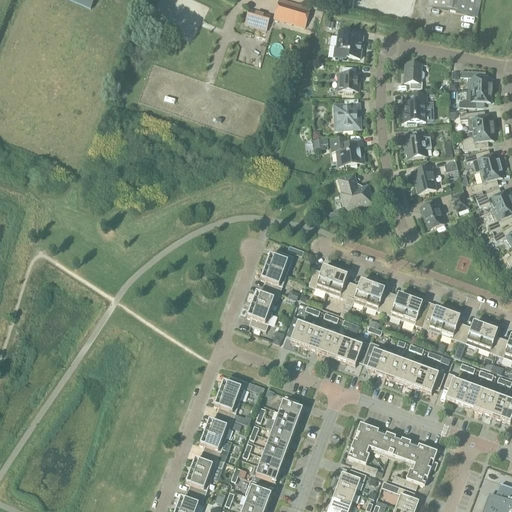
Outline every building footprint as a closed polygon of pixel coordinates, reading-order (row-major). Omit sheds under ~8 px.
[(67,0),(91,10),(95,0),(67,0)] [(478,19),(482,0),(428,0),(427,8),(478,19)] [(305,30),(311,10),(279,1),(273,21),(305,30)] [(266,33),(270,18),(249,12),(245,27),(266,33)] [(360,61),(362,40),(349,38),(349,35),(338,34),(336,48),(334,48),(332,60),(346,62),(346,59),(360,61)] [(415,67),(415,65),(414,64),(409,63),(408,65),(408,66),(406,66),(405,78),(404,78),(404,85),(410,85),(410,91),(422,92),(422,85),(420,85),(421,67),(415,67)] [(356,81),(356,70),(342,70),(341,77),(339,77),(338,93),(358,94),(359,81),(356,81)] [(473,81),(472,93),(491,93),(492,81),(476,81),(476,75),(460,74),(460,80),(473,81)] [(472,93),(467,92),(467,104),(459,104),(459,110),(475,111),(475,105),(491,105),(491,93),(472,93)] [(404,125),(425,124),(425,106),(426,106),(426,97),(410,98),(410,106),(404,106),(404,125)] [(359,122),(358,108),(358,102),(344,102),(345,108),(335,109),(335,112),(333,112),(334,119),(336,119),(336,129),(343,129),(343,133),(353,133),(353,131),(359,131),(359,128),(361,128),(360,122),(359,122)] [(469,134),(472,134),(493,131),(492,119),(476,121),(476,115),(459,117),(460,123),(468,122),(469,134)] [(493,131),(472,134),(473,139),(469,140),(462,143),(463,153),(479,151),(479,145),(494,143),(493,131)] [(408,162),(427,159),(426,153),(431,150),(430,140),(424,140),(423,135),(405,138),(408,162)] [(327,140),(313,142),(315,153),(325,151),(324,147),(328,146),(327,140)] [(349,148),(348,142),(330,144),(331,154),(337,153),(339,168),(363,165),(361,146),(349,148)] [(477,163),(480,174),(500,169),(497,157),(482,161),(480,155),(464,159),(466,166),(477,163)] [(446,175),(457,173),(456,165),(445,167),(446,175)] [(503,180),(500,169),(480,174),(483,186),(472,188),(474,195),(490,190),(488,184),(503,180)] [(434,184),(435,183),(432,170),(411,175),(413,184),(414,183),(418,197),(436,192),(434,184)] [(361,191),(356,188),(353,178),(339,182),(343,196),(342,196),(346,213),(372,206),(367,189),(361,191)] [(491,208),(493,213),(511,205),(511,204),(507,194),(493,200),(491,194),(476,201),(480,210),(487,210),(491,208)] [(449,195),(436,199),(440,212),(453,208),(449,195)] [(456,210),(467,206),(465,201),(464,195),(452,199),(456,210)] [(428,232),(444,226),(436,205),(420,211),(428,232)] [(511,205),(493,213),(490,215),(494,225),(488,228),(490,234),(505,228),(503,222),(511,218),(511,205)] [(506,240),(511,250),(511,249),(511,235),(510,237),(507,231),(493,240),(496,245),(506,240)] [(267,270),(286,278),(293,259),(279,254),(276,260),(270,258),(266,267),(268,267),(267,270)] [(279,297),(286,278),(267,270),(265,273),(264,273),(261,282),(267,285),(265,291),(279,297)] [(327,296),(335,274),(323,270),(321,276),(314,274),(308,289),(327,296)] [(344,307),(351,288),(345,285),(347,279),(335,274),(327,296),(346,302),(344,307)] [(365,309),(373,288),(360,284),(358,290),(351,288),(344,307),(352,309),(353,305),(365,309)] [(384,316),(389,301),(382,299),(385,293),(373,288),(365,309),(384,316)] [(277,303),(279,297),(265,291),(263,298),(256,295),(253,304),(254,305),(253,308),(270,314),(274,302),(277,303)] [(402,323),(403,320),(410,302),(398,298),(396,304),(389,301),(384,316),(382,321),(385,322),(387,317),(402,323)] [(421,330),(430,305),(424,303),(422,307),(410,302),(403,320),(416,325),(414,328),(421,330)] [(440,337),(448,316),(435,311),(437,308),(430,305),(421,330),(440,337)] [(273,315),(270,314),(253,308),(252,311),(250,310),(247,320),(253,322),(251,329),(266,334),(273,315)] [(459,344),(464,329),(458,326),(460,320),(448,316),(440,337),(441,334),(453,338),(452,341),(459,344)] [(300,349),(307,329),(297,326),(299,321),(294,319),(287,338),(292,340),(290,345),(300,349)] [(479,348),(485,330),(473,325),(471,331),(464,329),(459,344),(465,346),(466,343),(479,348)] [(309,352),(316,333),(307,329),(300,349),(309,352)] [(496,358),(502,343),(495,340),(497,334),(485,330),(479,348),(491,352),(489,355),(496,358)] [(318,356),(325,336),(316,333),(309,352),(318,356)] [(327,359),(334,339),(325,336),(318,356),(327,359)] [(337,362),(344,343),(334,339),(327,359),(337,362)] [(511,360),(511,339),(508,345),(502,343),(496,358),(503,360),(504,357),(511,360)] [(346,366),(353,346),(344,343),(337,362),(346,366)] [(459,344),(453,359),(460,362),(465,346),(459,344)] [(438,345),(435,352),(442,355),(445,347),(438,345)] [(353,346),(346,366),(355,369),(357,365),(362,367),(368,352),(353,346)] [(376,377),(383,357),(374,354),(366,373),(376,377)] [(385,380),(392,361),(383,357),(376,377),(385,380)] [(394,384),(401,364),(392,361),(385,380),(394,384)] [(403,387),(410,367),(401,364),(394,384),(403,387)] [(412,390),(419,371),(410,367),(403,387),(412,390)] [(429,374),(422,394),(431,397),(434,389),(440,391),(447,370),(442,368),(439,375),(439,374),(438,377),(429,374)] [(422,394),(429,374),(419,371),(412,390),(422,394)] [(455,406),(462,386),(453,383),(455,378),(448,376),(444,389),(449,391),(445,402),(455,406)] [(219,396),(240,404),(247,385),(232,379),(229,387),(223,384),(219,396)] [(464,409),(471,390),(462,386),(455,406),(464,409)] [(473,413),(480,393),(471,390),(464,409),(473,413)] [(482,416),(489,396),(480,393),(473,413),(482,416)] [(233,424),(240,404),(219,396),(214,409),(220,411),(218,418),(233,424)] [(492,419),(499,400),(489,396),(482,416),(492,419)] [(501,423),(508,403),(509,401),(509,400),(500,397),(499,400),(492,419),(501,423)] [(279,414),(299,421),(302,412),(295,409),(297,403),(285,399),(279,414)] [(510,426),(511,423),(511,420),(511,402),(509,401),(508,403),(501,423),(510,426)] [(295,431),(299,421),(279,414),(276,424),(295,431)] [(235,417),(233,424),(240,426),(242,420),(235,417)] [(225,443),(233,424),(218,418),(215,425),(209,423),(204,435),(225,443)] [(292,440),(295,431),(276,424),(272,433),(292,440)] [(437,455),(360,426),(347,461),(354,463),(351,469),(375,478),(377,472),(366,467),(369,458),(366,457),(369,450),(415,467),(412,474),(409,473),(406,482),(394,478),(392,484),(416,493),(418,487),(424,489),(437,455)] [(289,449),(292,440),(272,433),(269,442),(289,449)] [(218,462),(225,443),(204,435),(200,447),(206,450),(204,457),(218,462)] [(285,458),(289,449),(269,442),(266,451),(285,458)] [(282,467),(285,458),(266,451),(262,460),(282,467)] [(224,465),(218,462),(204,457),(201,464),(194,462),(190,474),(211,482),(216,469),(222,471),(224,465)] [(278,477),(282,467),(262,460),(259,469),(278,477)] [(275,486),(278,477),(259,469),(255,479),(275,486)] [(337,489),(356,495),(360,483),(364,484),(366,478),(350,472),(348,478),(342,476),(337,489)] [(204,501),(211,482),(190,474),(185,486),(192,489),(189,496),(204,501)] [(248,499),(267,507),(271,497),(268,496),(270,490),(250,483),(245,498),(248,499)] [(511,511),(511,490),(500,486),(495,500),(490,499),(485,511),(511,511)] [(396,510),(400,511),(415,511),(419,504),(412,502),(414,496),(394,488),(391,494),(400,498),(396,510)] [(351,508),(356,495),(337,489),(333,501),(351,508)] [(201,508),(204,501),(189,496),(187,503),(180,500),(175,511),(196,511),(198,507),(201,508)] [(254,511),(265,511),(267,507),(248,499),(244,508),(254,511)] [(349,511),(351,508),(333,501),(328,511),(349,511)]
